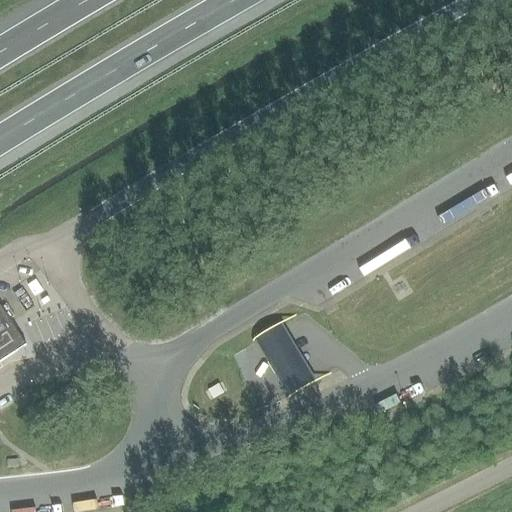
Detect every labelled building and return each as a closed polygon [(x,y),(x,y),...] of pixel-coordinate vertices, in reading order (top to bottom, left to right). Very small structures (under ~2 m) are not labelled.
[(401,253),(433,233),(427,224),(395,243),(401,253)] [(376,257),(328,285),(334,296),(382,268),(376,257)] [(0,361),(25,345),(0,306),(0,361)] [(281,325),(251,342),(267,371),(284,400),(314,383),(298,354),(281,325)] [(506,335),(456,361),(462,372),(511,346),(506,335)] [(410,387),(386,398),(382,388),(356,400),(365,420),(415,397),(410,387)]
